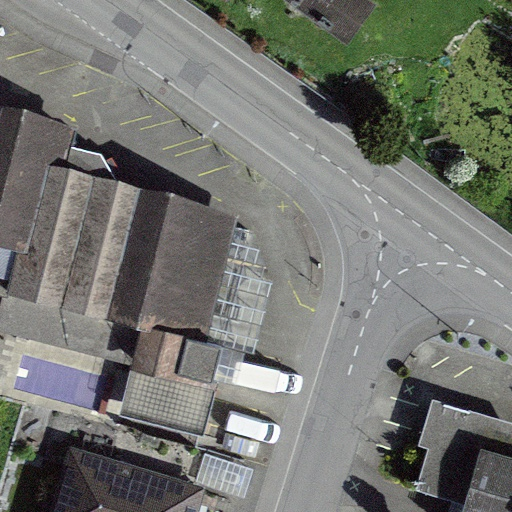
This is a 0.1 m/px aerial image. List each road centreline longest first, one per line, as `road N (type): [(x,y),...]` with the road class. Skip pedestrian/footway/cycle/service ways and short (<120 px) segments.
road 1 (tertiary): [(406,217),(105,0)]
road 2 (residential): [(406,217),(370,296),(301,511)]
road 3 (tertiary): [(511,292),(406,217)]
